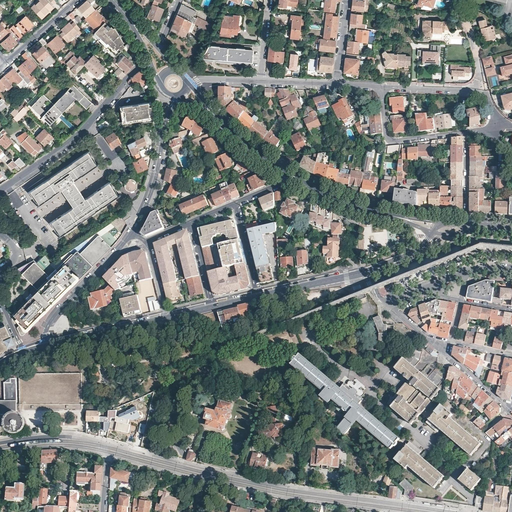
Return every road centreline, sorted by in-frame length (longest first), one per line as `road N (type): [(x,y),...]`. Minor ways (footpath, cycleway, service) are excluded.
road 1 (unknown): [(372,391),(451,466),(488,440),(459,409)]
road 2 (residential): [(103,511),(108,445),(60,436),(0,442)]
road 3 (tertiary): [(131,234),(176,95)]
road 4 (tertiary): [(45,344),(54,317),(131,234)]
road 5 (unknown): [(368,300),(320,336),(326,353),(372,391)]
road 6 (residential): [(380,85),(388,141),(466,131)]
road 7 (tertiary): [(166,317),(45,344)]
